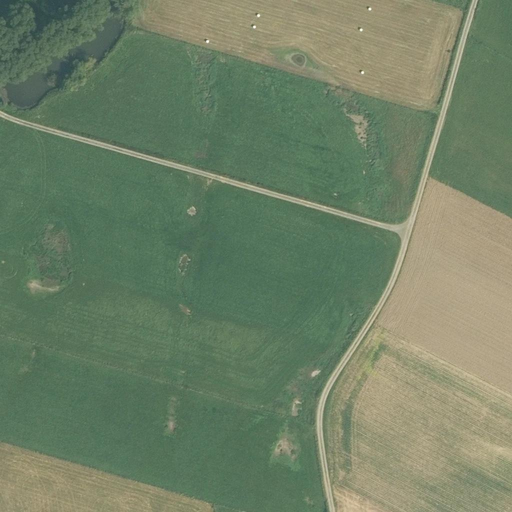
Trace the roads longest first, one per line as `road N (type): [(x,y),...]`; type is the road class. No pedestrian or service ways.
road 1 (track): [(0,117),(414,239)]
road 2 (track): [(335,511),(324,418),(391,304),(414,239)]
road 3 (track): [(414,239),(484,0)]
